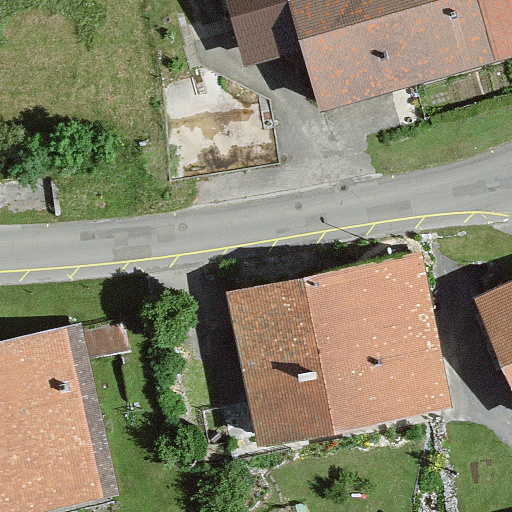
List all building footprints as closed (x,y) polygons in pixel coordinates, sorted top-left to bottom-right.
[(230,0),(246,57),(293,44),(298,62),(310,59),(323,105),(400,83),(496,57),(480,0),(230,0)] [(511,0),(480,0),(496,57),(511,52),(511,0)] [(410,257),(237,291),(249,353),(266,439),(439,404),(410,257)] [(511,289),(483,303),(511,372),(511,289)] [(74,332),(81,360),(128,351),(122,323),(74,332)] [(74,332),(0,350),(0,511),(111,486),(81,360),(74,332)]
